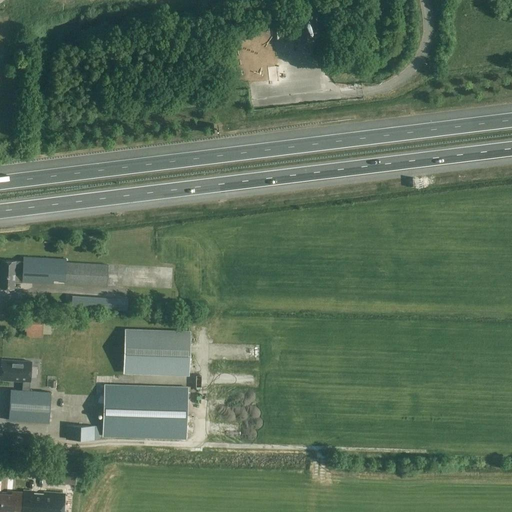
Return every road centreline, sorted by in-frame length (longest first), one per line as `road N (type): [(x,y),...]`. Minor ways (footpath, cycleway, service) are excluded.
road 1 (motorway): [(0,212),(511,149)]
road 2 (motorway): [(511,120),(0,182)]
road 3 (unclassified): [(253,104),(367,92),(405,76),(425,46),(425,0)]
road 4 (track): [(197,445),(327,448)]
